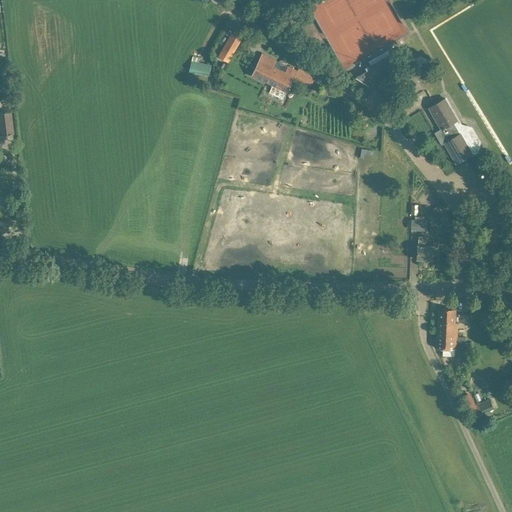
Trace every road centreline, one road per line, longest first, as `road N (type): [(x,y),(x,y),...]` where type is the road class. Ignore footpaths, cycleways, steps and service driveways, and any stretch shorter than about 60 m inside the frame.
road 1 (tertiary): [(424,290),(196,282),(0,256)]
road 2 (residential): [(459,291),(463,218),(397,133),(377,111),(214,0)]
road 3 (unclassified): [(503,511),(424,337),(424,290)]
